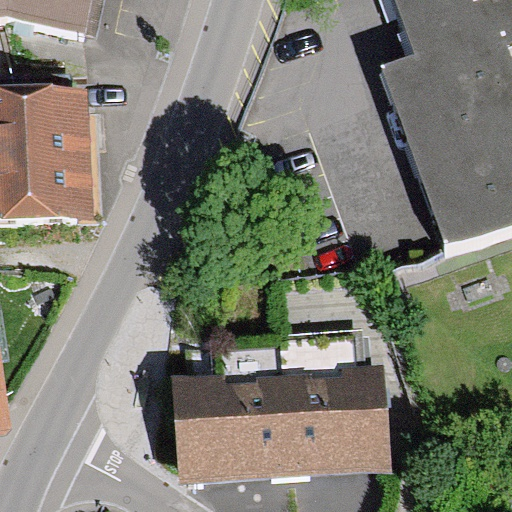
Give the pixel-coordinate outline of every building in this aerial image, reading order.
[(0,0),(0,22),(13,20),(97,39),(105,0),(0,0)] [(511,0),(397,0),(421,63),(381,77),(449,259),(511,235),(511,68),(507,56),(511,54),(511,0)] [(89,98),(0,101),(0,226),(94,223),(89,98)] [(366,364),(364,331),(281,336),(292,479),(391,471),(383,367),(366,364)] [(292,479),(281,336),(214,341),(216,376),(173,380),(181,487),(292,479)] [(0,437),(11,437),(0,357),(0,437)]
